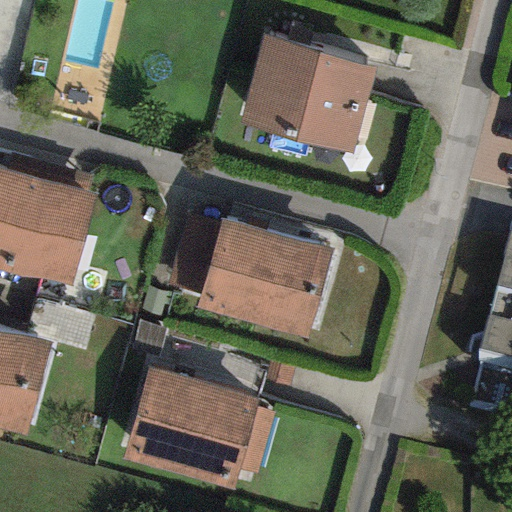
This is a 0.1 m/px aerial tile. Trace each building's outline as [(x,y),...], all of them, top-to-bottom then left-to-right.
[(260,38),(236,123),(351,155),(375,69),(260,38)] [(0,170),(0,269),(70,287),(94,195),(0,170)] [(511,357),(511,220),(510,220),(476,348),(511,357)] [(220,221),(195,308),(304,339),(328,251),(220,221)] [(47,342),(0,330),(0,429),(24,435),(47,342)] [(255,400),(146,368),(122,461),(230,491),(238,470),(257,475),(271,413),(248,409),(255,400)]
